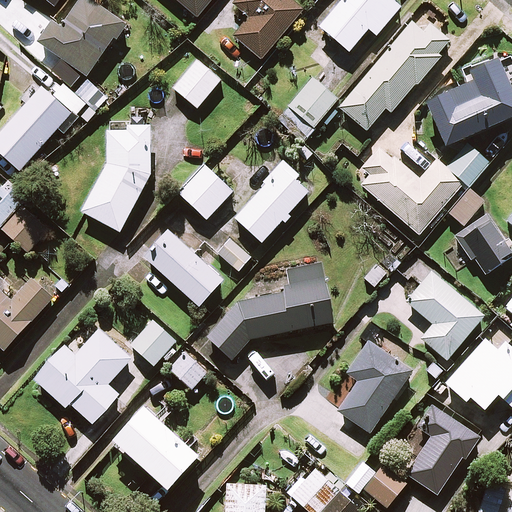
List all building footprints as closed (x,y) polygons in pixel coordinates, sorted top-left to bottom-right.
[(126,25),(90,0),(83,0),(69,19),(61,13),(39,44),(88,78),(126,25)] [(175,0),(197,18),(212,0),(175,0)] [(303,9),(292,0),(239,0),(234,6),(249,19),(234,37),(261,60),(303,9)] [(342,0),(319,27),(348,52),(368,29),(376,36),(400,8),(390,0),(342,0)] [(450,43),(418,15),(339,108),(366,131),(386,108),(391,112),(450,43)] [(511,116),(511,93),(496,58),(467,71),(472,82),(425,103),(445,147),(511,116)] [(220,80),(197,61),(174,89),(197,108),(220,80)] [(337,100),(311,78),(288,106),(313,128),(337,100)] [(109,99),(89,82),(77,96),(97,112),(109,99)] [(0,136),(0,153),(20,172),(74,114),(77,117),(87,106),(65,86),(54,98),(44,89),(0,136)] [(150,175),(150,127),(130,126),(130,133),(108,132),(106,166),(82,211),(119,232),(150,175)] [(418,234),(462,184),(466,188),(489,162),(467,143),(444,169),(435,161),(418,181),(380,148),(362,168),(370,175),(361,185),(418,234)] [(297,175),(281,160),(261,181),(265,185),(235,218),(261,243),(307,193),(293,180),(297,175)] [(233,192),(203,165),(178,193),(207,220),(233,192)] [(49,231),(0,186),(0,227),(29,254),(49,231)] [(483,203),(469,190),(448,212),(462,226),(483,203)] [(511,255),(511,250),(486,215),(455,238),(483,276),(511,255)] [(223,279),(169,232),(146,259),(199,306),(223,279)] [(250,258),(230,239),(218,253),(238,271),(250,258)] [(287,270),(289,282),(283,283),(285,292),(241,301),(208,338),(232,360),(250,339),(332,323),(321,263),(287,270)] [(387,272),(376,264),(364,278),(374,287),(387,272)] [(483,316),(431,273),(406,302),(433,324),(421,339),(446,360),(483,316)] [(0,283),(3,280),(0,277),(0,347),(5,352),(53,299),(33,281),(13,303),(0,291),(0,283)] [(179,344),(153,321),(131,345),(157,368),(179,344)] [(131,359),(97,328),(74,354),(64,345),(34,378),(66,407),(70,403),(92,424),(118,395),(107,385),(131,359)] [(511,348),(491,331),(445,383),(465,401),(469,396),(484,409),(497,394),(511,407),(511,348)] [(412,371),(369,340),(346,373),(358,381),(337,410),(369,433),(412,371)] [(207,373),(185,353),(169,369),(191,390),(207,373)] [(477,436),(433,405),(417,427),(432,437),(406,473),(435,494),(477,436)] [(197,455),(143,407),(113,440),(168,489),(197,455)] [(343,484),(317,460),(288,492),(309,511),(360,511),(362,511),(338,490),(343,484)] [(405,484),(382,465),(363,489),(386,507),(405,484)] [(511,511),(511,478),(498,474),(492,472),(478,511),(511,511)] [(265,511),(268,484),(224,480),(223,511),(265,511)]
